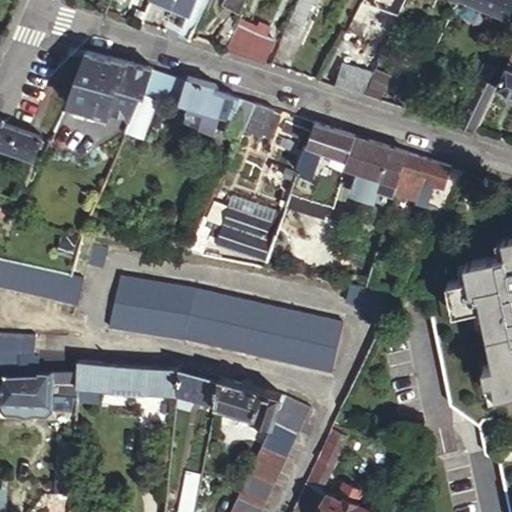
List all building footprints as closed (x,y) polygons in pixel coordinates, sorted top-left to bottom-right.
[(107,8),(109,0),(98,0),(96,5),(107,8)] [(192,5),(177,0),(176,0),(174,7),(189,13),(192,5)] [(223,0),(224,1),(242,9),(245,0),(223,0)] [(314,0),(300,0),(285,36),(297,41),(314,0)] [(511,0),(474,0),(508,14),(511,4),(511,0)] [(403,23),(407,17),(399,13),(396,19),(403,23)] [(257,21),(241,15),(227,48),(248,54),(260,24),(264,26),(267,20),(259,17),(257,21)] [(272,22),(267,20),(264,26),(270,28),(272,22)] [(268,32),(270,28),(264,26),(260,24),(248,54),(266,60),(277,36),(268,32)] [(136,59),(89,47),(71,98),(113,109),(114,107),(136,113),(144,93),(155,65),(154,65),(155,64),(136,59)] [(511,53),(506,66),(499,81),(498,84),(511,89),(511,53)] [(499,81),(506,66),(488,58),(481,73),(499,81)] [(363,91),(376,68),(345,59),(337,83),(363,91)] [(363,91),(382,97),(397,69),(380,62),(376,68),(363,91)] [(184,75),(155,65),(144,93),(163,99),(174,103),(184,75)] [(189,72),(187,76),(180,98),(218,108),(222,99),(224,100),(237,104),(242,93),(215,85),(217,80),(189,72)] [(478,127),(498,84),(499,81),(481,73),(459,120),(478,127)] [(184,75),(174,103),(191,108),(185,126),(212,135),(224,100),(222,99),(218,108),(180,98),(187,76),(184,75)] [(163,99),(144,93),(136,113),(128,133),(146,141),(163,99)] [(242,93),(237,104),(219,143),(232,150),(244,126),(257,98),(242,93)] [(257,98),(244,126),(262,134),(276,104),(257,98)] [(1,116),(0,119),(0,140),(36,153),(45,132),(1,116)] [(357,131),(317,118),(299,168),(313,172),(323,145),(350,154),(357,131)] [(370,135),(357,131),(350,154),(348,160),(347,162),(361,167),(370,135)] [(398,185),(404,170),(410,148),(370,135),(361,167),(359,173),(398,185)] [(410,148),(404,170),(422,175),(448,182),(455,161),(410,148)] [(422,175),(404,170),(398,185),(398,188),(415,193),(416,193),(417,193),(422,175)] [(2,180),(7,182),(8,182),(10,175),(4,174),(2,180)] [(279,219),(282,211),(229,195),(226,203),(279,219)] [(262,257),(279,219),(226,203),(212,241),(262,257)] [(207,230),(196,225),(185,248),(198,250),(207,230)] [(511,231),(504,233),(506,248),(465,255),(467,269),(447,273),(452,304),(476,300),(486,358),(479,360),(481,375),(490,374),(492,389),(511,385),(511,231)] [(103,264),(109,243),(95,239),(89,260),(103,264)] [(85,273),(0,256),(0,282),(78,300),(85,273)] [(191,284),(121,274),(110,324),(181,333),(185,334),(188,334),(190,334),(334,367),(345,319),(195,285),(193,284),(191,284)] [(401,288),(370,282),(351,279),(347,298),(372,308),(371,312),(387,317),(402,288),(401,288)] [(0,329),(0,369),(20,369),(21,368),(22,353),(34,354),(36,332),(0,329)] [(50,367),(80,368),(81,354),(51,353),(51,355),(34,354),(22,353),(21,368),(50,369),(50,367)] [(176,390),(178,391),(181,362),(81,354),(80,368),(79,393),(79,399),(102,400),(102,385),(174,390),(176,390)] [(222,373),(181,362),(178,391),(216,400),(222,373)] [(79,393),(80,368),(50,367),(50,369),(21,368),(20,369),(0,369),(0,398),(2,398),(2,406),(6,411),(48,412),(52,407),(52,406),(52,392),(79,393)] [(276,417),(284,390),(222,373),(216,400),(215,403),(275,420),(276,417)] [(260,511),(312,403),(288,391),(276,417),(275,420),(230,511),(260,511)] [(78,407),(79,399),(79,393),(52,392),(52,406),(78,407)] [(348,432),(332,425),(294,507),(304,511),(375,511),(377,510),(358,500),(363,488),(346,479),(338,495),(322,487),(348,432)] [(74,489),(76,439),(59,438),(56,488),(74,489)] [(0,511),(5,511),(8,487),(0,486),(0,511)] [(193,511),(196,499),(182,496),(178,511),(193,511)] [(166,511),(175,511),(178,498),(168,497),(166,511)] [(72,511),(73,499),(40,498),(42,511),(72,511)]
